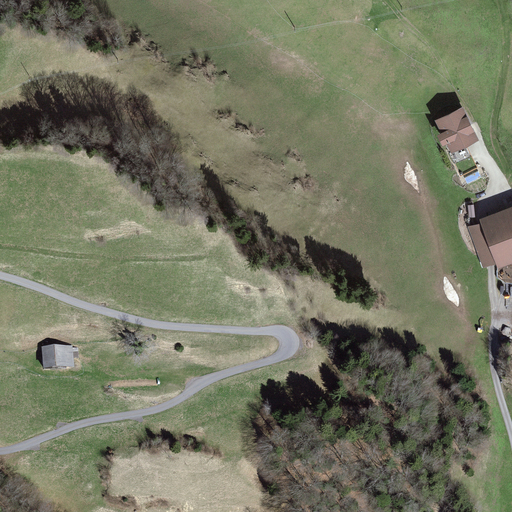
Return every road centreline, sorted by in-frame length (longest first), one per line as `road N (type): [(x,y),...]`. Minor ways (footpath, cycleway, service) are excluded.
road 1 (unclassified): [(0,277),(143,323),(283,332),(290,340),(275,358),(215,376),(174,402),(0,450)]
road 2 (track): [(503,0),(495,118),(506,176),(497,186)]
road 3 (track): [(511,444),(491,350),(494,306)]
road 4 (track): [(497,186),(476,208),(475,221),(494,306)]
